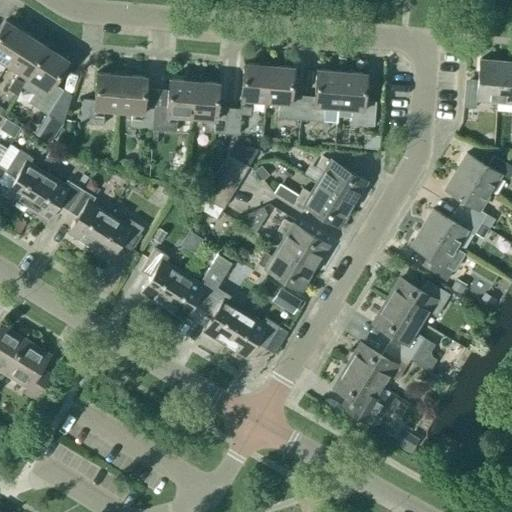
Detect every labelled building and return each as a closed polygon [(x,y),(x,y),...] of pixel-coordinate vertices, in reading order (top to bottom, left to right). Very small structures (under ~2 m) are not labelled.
[(0,60),(6,64),(26,34),(5,21),(0,27),(0,60)] [(27,77),(46,47),(26,34),(6,64),(18,72),(7,89),(16,95),(27,77)] [(27,77),(39,85),(28,102),(47,114),(62,90),(52,83),(67,60),(46,47),(27,77)] [(497,101),(500,62),(479,60),(477,84),(465,83),(463,107),(475,108),(476,99),(497,101)] [(511,62),(500,62),(497,101),(511,102),(511,62)] [(265,101),(268,65),(243,63),(239,109),(228,108),(225,134),(238,135),(240,114),(250,115),(251,100),(265,101)] [(300,119),(302,96),(290,95),(293,67),(268,65),(265,101),(279,102),(277,118),(300,119)] [(338,107),(341,71),(316,69),(314,96),(302,96),(300,119),(322,121),(337,122),(338,107)] [(338,107),(352,108),(350,124),(373,126),(375,102),(363,101),(365,73),(341,71),(338,107)] [(118,111),(121,75),(96,73),(94,100),(82,99),(80,123),(102,125),(104,109),(118,111)] [(153,129),(155,105),(143,104),(145,77),(121,75),(118,111),(131,112),(130,127),(153,129)] [(190,117),(193,81),(169,79),(166,106),(155,105),(153,129),(175,131),(176,116),(190,117)] [(225,134),(228,108),(216,107),(218,83),(193,81),(190,117),(204,118),(203,132),(225,134)] [(66,120),(64,131),(73,132),(75,121),(66,120)] [(364,134),(363,148),(378,149),(379,135),(364,134)] [(233,144),(227,155),(248,167),(258,150),(244,145),(243,146),(233,144)] [(25,207),(47,173),(30,162),(32,158),(18,149),(4,172),(14,177),(4,194),(25,207)] [(455,171),(489,192),(500,174),(507,178),(511,170),(511,166),(493,155),(487,165),(466,153),(455,171)] [(227,155),(221,165),(241,177),(248,167),(227,155)] [(317,183),(352,204),(365,181),(331,161),(330,161),(322,156),(315,167),(324,172),(317,183)] [(221,165),(214,175),(235,188),(241,177),(221,165)] [(261,165),(254,171),(262,181),(269,175),(261,165)] [(478,209),(489,192),(455,171),(444,189),(465,202),(459,212),(479,224),(486,214),(478,209)] [(67,210),(80,188),(67,180),(64,184),(47,173),(25,207),(47,221),(57,205),(67,210)] [(214,175),(208,186),(229,198),(235,188),(214,175)] [(338,226),(352,204),(317,183),(311,194),(302,189),(296,199),(304,205),(338,226)] [(164,186),(161,192),(171,198),(174,192),(164,186)] [(223,209),(229,198),(208,186),(202,196),(223,209)] [(88,246),(109,212),(92,201),(94,197),(80,188),(67,210),(76,216),(66,232),(88,246)] [(479,224),(459,212),(453,221),(432,209),(421,227),(455,248),(466,229),(473,234),(479,224)] [(109,212),(88,246),(110,260),(120,243),(129,249),(143,227),(129,219),(126,223),(109,212)] [(244,215),(233,220),(239,223),(248,229),(254,221),(244,215)] [(279,246),(313,267),(327,245),(293,224),(292,224),(284,219),(277,230),(286,235),(279,246)] [(480,224),(474,234),(482,239),(488,229),(487,229),(480,224)] [(455,248),(421,227),(410,245),(431,258),(425,268),(446,280),(452,270),(453,270),(464,253),(455,248)] [(159,228),(152,239),(160,244),(167,233),(159,228)] [(300,289),(313,267),(279,246),(272,257),(264,252),(257,263),(266,268),(300,289)] [(161,306),(182,272),(165,261),(168,257),(153,248),(140,270),(149,276),(139,292),(161,306)] [(202,309),(216,287),(230,262),(217,254),(202,278),(200,282),(182,272),(161,306),(183,320),(193,303),(202,309)] [(386,300),(420,321),(427,310),(435,316),(449,294),(426,280),(420,290),(400,278),(386,300)] [(456,278),(450,288),(460,294),(466,285),(456,278)] [(223,345),(245,310),(227,300),(230,296),(216,287),(202,309),(212,315),(201,331),(223,345)] [(484,292),(477,304),(489,311),(496,299),(484,292)] [(290,294),(281,307),(292,314),(300,300),(290,294)] [(414,332),(420,321),(386,300),(373,323),(393,335),(387,345),(409,359),(422,337),(414,332)] [(245,310),(223,345),(245,358),(255,342),(265,348),(279,326),(265,317),(262,321),(245,310)] [(0,370),(4,373),(25,339),(0,324),(0,370)] [(25,339),(4,373),(27,387),(24,392),(35,399),(49,375),(39,369),(49,354),(25,339)] [(409,359),(387,345),(381,355),(360,343),(347,365),(381,386),(388,375),(396,380),(409,359)] [(374,397),(381,386),(347,365),(333,387),(353,400),(347,410),(370,424),(383,402),(374,397)] [(401,428),(392,443),(409,454),(418,439),(401,428)]
